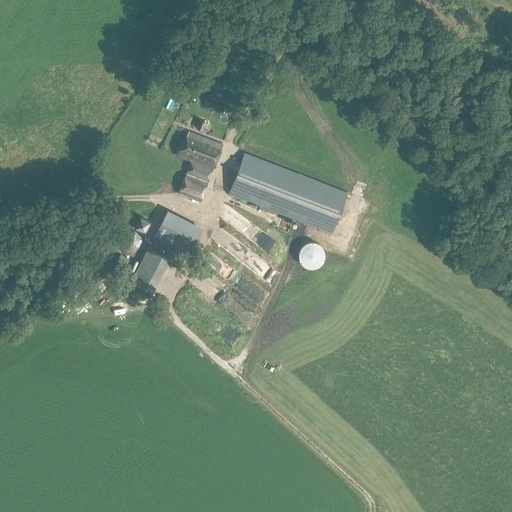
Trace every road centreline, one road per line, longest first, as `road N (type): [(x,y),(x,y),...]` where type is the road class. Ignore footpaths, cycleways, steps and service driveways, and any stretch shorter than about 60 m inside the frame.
road 1 (track): [(294,17),(228,144)]
road 2 (unknown): [(0,231),(132,198)]
